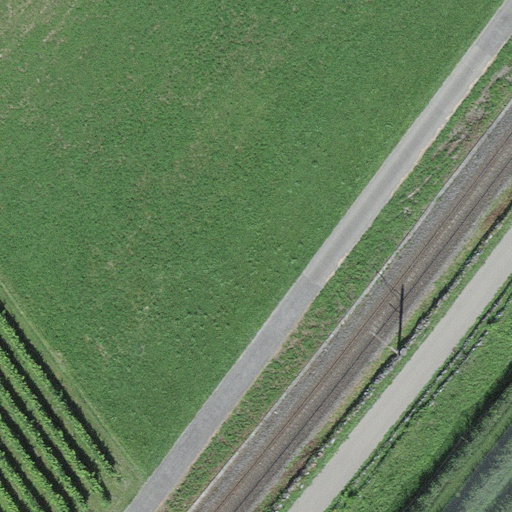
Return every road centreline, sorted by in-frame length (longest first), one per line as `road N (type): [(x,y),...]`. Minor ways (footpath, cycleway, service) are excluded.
road 1 (track): [(511,25),(144,511)]
road 2 (track): [(304,511),(511,253)]
